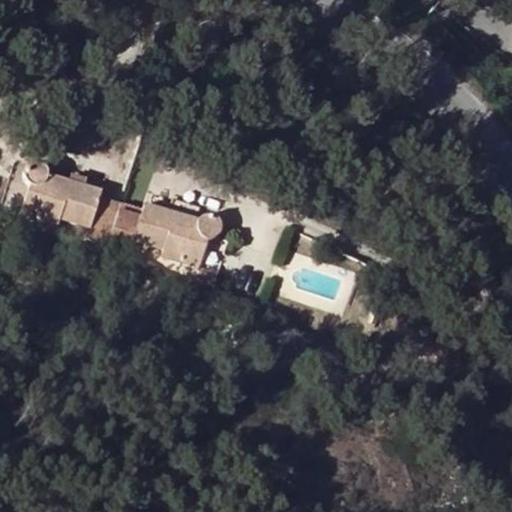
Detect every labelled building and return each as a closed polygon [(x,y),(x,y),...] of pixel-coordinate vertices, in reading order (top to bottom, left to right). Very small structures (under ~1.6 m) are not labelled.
[(0,207),(0,221),(17,226),(18,221),(55,232),(58,223),(89,232),(86,242),(107,249),(120,206),(99,200),(101,195),(84,190),(68,186),(46,179),(46,176),(45,173),(43,170),(41,169),(38,167),(35,167),(32,167),(29,168),(27,170),(25,173),(24,175),(23,178),(24,182),(25,184),(27,186),(29,188),(7,183),(0,207)] [(70,179),(68,186),(84,190),(85,184),(70,179)] [(184,221),(165,215),(142,208),(141,212),(120,206),(107,249),(107,250),(129,256),(132,245),(162,253),(160,260),(198,272),(206,242),(208,242),(211,241),(214,240),(215,238),(217,236),(217,233),(218,230),(217,227),(216,224),(214,222),(211,220),(208,219),(205,219),(202,220),(200,222),(197,224),(184,221)] [(168,207),(165,215),(184,221),(186,212),(168,207)] [(0,229),(15,234),(17,226),(0,221),(0,229)] [(213,290),(215,280),(196,275),(193,284),(213,290)]
